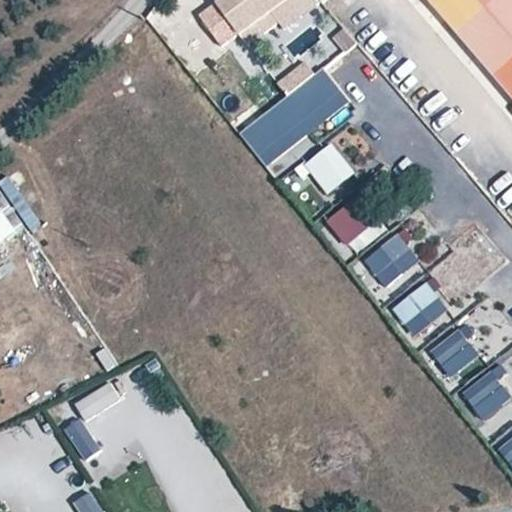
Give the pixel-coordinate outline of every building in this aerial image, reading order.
[(323,0),(222,0),(217,4),(242,38),(273,15),(281,25),(286,32),(325,2),(323,0)] [(511,0),(430,0),(511,94),(511,0)] [(273,15),(242,38),(250,48),(281,25),(273,15)] [(348,28),(334,40),(346,54),(361,42),(348,28)] [(280,85),(290,97),(317,76),(307,63),(280,85)] [(232,120),(239,131),(255,120),(248,109),(232,120)] [(327,199),(358,173),(332,143),(301,168),(327,199)] [(330,225),(354,252),(392,218),(368,191),(330,225)] [(0,259),(26,241),(17,228),(1,239),(0,238),(0,259)] [(366,257),(387,289),(422,267),(401,235),(366,257)] [(61,312),(77,301),(65,283),(74,277),(60,256),(36,272),(61,312)] [(391,311),(414,340),(451,311),(427,282),(391,311)] [(454,381),(511,341),(511,325),(494,299),(429,344),(454,381)] [(479,419),(511,400),(511,390),(500,368),(462,389),(479,419)] [(112,383),(76,403),(85,420),(122,400),(112,383)] [(115,402),(169,511),(247,511),(199,415),(162,433),(141,389),(115,402)] [(85,462),(103,449),(81,418),(63,431),(85,462)] [(511,434),(496,448),(511,467),(511,434)] [(105,511),(94,491),(74,502),(79,511),(105,511)]
